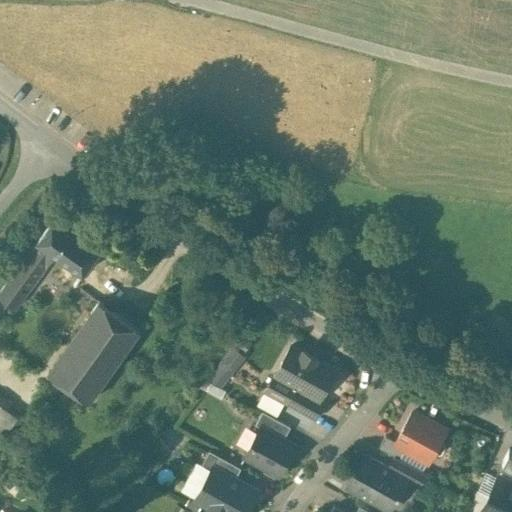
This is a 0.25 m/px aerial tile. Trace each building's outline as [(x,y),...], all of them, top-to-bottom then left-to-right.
[(99,250),(54,217),(38,239),(83,272),(99,250)] [(38,239),(0,290),(0,294),(15,306),(45,265),(73,285),(83,272),(38,239)] [(99,299),(48,371),(90,400),(140,328),(99,299)] [(219,388),(246,354),(229,341),(202,374),(219,388)] [(302,349),(292,343),(266,391),(285,401),(295,384),(315,395),(315,394),(321,383),(328,382),(336,368),(317,358),(318,356),(303,348),(302,349)] [(315,395),(295,384),(285,401),(315,418),(325,399),(315,394),(315,395)] [(18,416),(0,402),(0,439),(1,440),(18,416)] [(291,425),(263,410),(255,423),(261,426),(261,425),(284,437),(291,425)] [(396,440),(395,441),(405,447),(429,460),(434,451),(435,451),(441,450),(444,444),(442,439),(441,438),(446,429),(412,410),(396,440)] [(284,437),(261,425),(261,426),(245,455),(278,473),(295,443),(284,437)] [(396,440),(385,434),(379,446),(395,455),(400,457),(405,447),(395,441),(396,440)] [(511,449),(509,448),(503,460),(511,463),(511,449)] [(218,453),(210,449),(202,463),(212,468),(214,465),(235,477),(241,466),(218,453)] [(242,463),(219,450),(218,453),(240,465),(242,463)] [(389,465),(365,452),(347,483),(390,507),(398,493),(399,494),(401,491),(399,490),(407,476),(389,465)] [(400,457),(395,455),(389,465),(407,476),(420,484),(426,472),(400,457)] [(235,477),(214,465),(212,468),(196,496),(225,511),(244,511),(257,489),(235,477)] [(511,511),(511,481),(499,475),(489,493),(482,509),(488,511),(511,511)] [(478,488),(467,511),(480,511),(482,509),(489,493),(478,488)]
